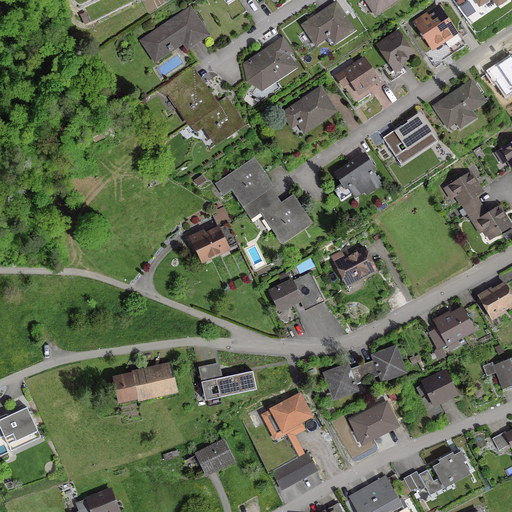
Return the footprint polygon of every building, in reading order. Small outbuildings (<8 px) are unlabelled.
[(396,0),(365,0),(375,14),(396,0)] [(334,43),(352,31),(335,4),(321,14),(321,15),(319,17),(318,16),(303,26),(315,44),(329,35),(334,43)] [(438,7),(426,15),(443,41),(448,48),(458,42),(458,39),(438,7)] [(183,42),(187,48),(206,35),(189,10),(141,42),(155,61),(183,42)] [(432,49),(443,41),(426,15),(414,23),(421,33),(419,34),(423,40),(425,39),(432,49)] [(405,72),(399,63),(412,55),(397,33),(378,46),(389,64),(382,69),(391,82),(405,72)] [(293,67),(277,44),(245,65),(248,80),(257,86),(263,82),(266,86),(293,67)] [(511,90),(511,56),(487,72),(494,83),(497,81),(506,95),(511,90)] [(365,88),(377,80),(363,59),(336,78),(342,86),(349,81),(358,93),(353,97),(357,103),(370,95),(365,88)] [(163,86),(168,93),(190,78),(186,71),(163,86)] [(195,85),(190,78),(168,93),(189,125),(198,118),(216,106),(215,106),(201,85),(199,87),(196,83),(195,85)] [(483,102),(470,83),(434,107),(447,126),(455,120),(460,127),(473,118),(469,111),(483,102)] [(319,120),(333,111),(319,90),(283,114),(291,126),(297,122),(304,132),(319,121),(319,120)] [(215,106),(216,106),(198,118),(215,143),(242,125),(225,100),(215,106)] [(438,141),(420,114),(384,138),(401,165),(438,141)] [(113,136),(110,129),(91,138),(95,145),(113,136)] [(511,143),(501,151),(511,167),(511,143)] [(366,158),(351,168),(348,164),(334,174),(344,188),(348,188),(355,197),(363,192),(366,195),(380,185),(371,172),(374,170),(366,158)] [(242,204),(247,211),(257,204),(269,196),(265,189),(269,186),(253,161),(218,185),(224,194),(232,189),(242,204)] [(467,214),(480,206),(474,196),(480,192),(469,174),(444,189),(449,197),(455,194),(464,209),(460,211),(463,217),(467,214)] [(194,181),(197,186),(204,181),(201,176),(194,181)] [(269,196),(257,204),(247,211),(245,212),(250,219),(261,211),(282,241),(308,223),(292,198),(277,208),(269,196)] [(498,208),(486,216),(480,206),(467,214),(471,220),(476,217),(490,238),(509,226),(498,208)] [(200,233),(190,237),(201,261),(237,244),(227,223),(217,228),(218,230),(205,236),(203,233),(200,234),(200,233)] [(357,278),(374,269),(364,249),(344,259),(341,252),(331,257),(344,282),(356,275),(357,278)] [(300,300),(304,309),(322,301),(309,274),(270,293),(278,310),(300,300)] [(287,279),(285,274),(278,277),(281,282),(287,279)] [(511,303),(511,297),(505,285),(492,292),(490,290),(485,293),(478,297),(490,317),(511,303)] [(276,314),(282,327),(299,319),(292,306),(276,314)] [(433,321),(438,330),(430,334),(438,349),(446,345),(449,350),(458,345),(455,339),(473,329),(463,310),(450,317),(449,314),(443,317),(443,316),(433,321)] [(37,329),(42,342),(49,339),(43,326),(37,329)] [(502,352),(498,345),(494,347),(498,354),(502,352)] [(380,358),(361,365),(367,380),(380,375),(382,380),(403,372),(394,348),(379,354),(380,358)] [(417,355),(413,357),(417,363),(419,367),(422,365),(417,355)] [(412,365),(417,363),(413,357),(413,356),(408,359),(412,365)] [(511,357),(493,365),(492,366),(502,390),(511,386),(511,357)] [(168,363),(170,369),(132,377),(132,376),(113,380),(117,402),(136,398),(136,396),(175,387),(170,362),(168,363)] [(361,365),(341,372),(340,369),(325,374),(334,398),(355,390),(353,385),(367,380),(361,365)] [(430,393),(435,402),(454,393),(445,374),(416,388),(421,398),(430,393)] [(234,400),(258,394),(253,376),(229,382),(234,400)] [(209,406),(234,400),(229,382),(205,388),(209,406)] [(300,394),(263,413),(276,437),(313,418),(300,394)] [(366,440),(395,425),(385,405),(351,422),(357,433),(361,430),(366,440)] [(34,433),(37,431),(26,408),(0,419),(0,437),(3,436),(10,452),(37,440),(34,433)] [(213,466),(214,470),(232,461),(223,441),(196,455),(204,471),(213,466)] [(432,482),(426,470),(418,475),(426,490),(448,479),(450,481),(468,472),(462,462),(465,460),(460,452),(453,456),(452,453),(438,461),(440,463),(432,467),(438,479),(432,482)] [(306,475),(315,470),(307,455),(298,460),(306,475)] [(296,456),(283,463),(292,480),(305,473),(298,460),(296,456)] [(286,484),(292,480),(283,463),(277,466),(277,465),(270,469),(279,485),(285,482),(286,484)] [(416,472),(402,479),(403,480),(410,492),(416,488),(418,491),(425,488),(416,472)] [(374,484),(367,488),(380,511),(409,511),(401,498),(397,500),(385,479),(378,483),(379,484),(375,486),(374,484)] [(397,483),(403,495),(410,492),(403,480),(397,483)] [(380,511),(367,488),(361,492),(362,494),(358,496),(357,495),(350,499),(357,511),(380,511)] [(91,511),(115,511),(118,511),(110,490),(86,499),(91,511)]
